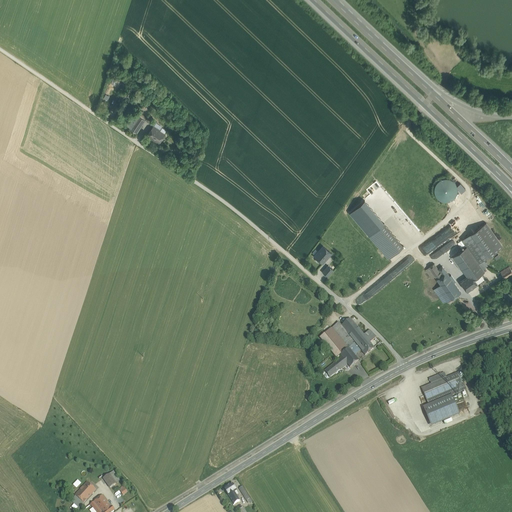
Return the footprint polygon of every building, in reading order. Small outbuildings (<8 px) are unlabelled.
[(139,115),(135,113),(127,125),(130,128),(130,129),(137,133),(146,120),(140,116),(139,115)] [(157,122),(148,116),(147,118),(146,119),(154,125),(156,123),(157,122)] [(159,130),(154,126),(147,136),(159,143),(164,134),(159,131),(159,130)] [(444,204),(460,191),(461,193),(466,189),(461,183),(456,186),(447,175),(432,188),(444,204)] [(400,224),(403,230),(409,226),(401,214),(396,217),(397,219),(400,224)] [(404,246),(385,223),(369,236),(388,259),(404,246)] [(503,246),(486,223),(471,233),(488,257),(503,246)] [(484,260),(488,257),(471,233),(462,240),(467,246),(479,263),(481,262),(484,260)] [(423,255),(451,240),(434,240),(419,248),(422,255),(423,255)] [(315,255),(323,262),(331,253),(323,246),(315,255)] [(479,263),(467,246),(453,256),(461,267),(466,275),(468,276),(471,274),(474,279),(485,272),(479,263)] [(461,267),(453,256),(451,257),(459,268),(461,267)] [(485,267),(481,262),(479,263),(485,272),(487,270),(485,267)] [(438,269),(434,263),(428,267),(435,277),(436,279),(442,275),(438,269)] [(333,270),(328,266),(323,272),(328,276),(333,270)] [(447,272),(443,266),(438,269),(442,275),(447,272)] [(511,271),(509,266),(500,272),(504,278),(511,273),(511,271)] [(435,277),(428,267),(425,270),(432,279),(435,277)] [(451,275),(449,276),(447,272),(442,275),(436,279),(441,285),(451,300),(461,292),(454,283),(456,281),(451,275)] [(474,279),(471,274),(468,276),(461,282),(467,291),(478,284),(474,279)] [(451,300),(441,285),(437,287),(447,301),(447,302),(451,300)] [(447,301),(437,287),(434,290),(444,303),(447,301)] [(342,326),(338,329),(352,347),(349,349),(352,353),(359,348),(358,347),(367,340),(364,336),(354,323),(350,319),(342,326)] [(352,347),(338,329),(342,326),(339,323),(332,328),(349,348),(349,349),(352,347)] [(349,348),(332,328),(325,334),(341,354),(349,348)] [(376,338),(370,331),(364,336),(367,340),(370,343),(376,338)] [(341,354),(325,334),(320,338),(336,358),(340,355),(341,354)] [(367,340),(358,347),(359,348),(352,353),(355,356),(361,351),(365,356),(374,348),(370,343),(367,340)] [(341,354),(340,355),(342,357),(347,364),(350,367),(359,361),(349,349),(349,348),(341,354)] [(347,364),(342,357),(335,363),(340,369),(340,370),(347,364)] [(334,362),(324,370),(330,377),(340,369),(335,363),(334,362)] [(459,373),(447,378),(444,373),(429,380),(431,385),(422,389),(429,406),(450,396),(466,390),(459,373)] [(431,429),(459,416),(450,396),(429,406),(421,409),(431,429)] [(120,482),(113,472),(109,475),(116,484),(120,482)] [(116,484),(109,475),(103,479),(110,488),(116,484)] [(76,488),(81,483),(77,480),(73,485),(76,488)] [(87,482),(75,496),(76,497),(72,500),(80,507),(96,490),(87,482)] [(232,484),(224,489),(228,496),(229,496),(234,505),(240,501),(234,493),(237,491),(232,484)] [(246,492),(242,494),(247,501),(250,499),(246,492)] [(102,496),(91,505),(96,511),(107,503),(108,503),(102,496)] [(110,508),(107,503),(99,510),(100,511),(98,511),(112,511),(114,511),(111,507),(110,508)]
